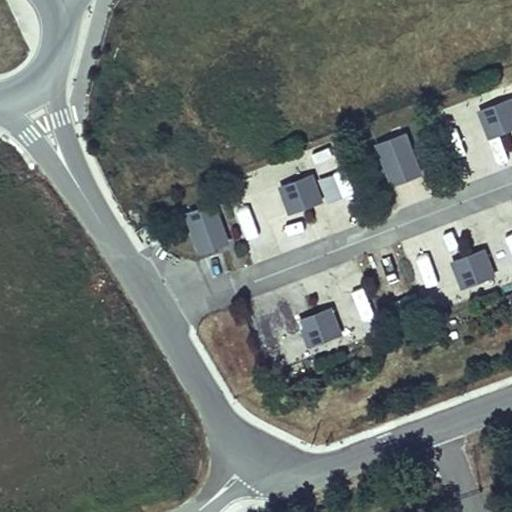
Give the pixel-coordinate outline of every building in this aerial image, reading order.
[(488,136),(511,126),(511,99),(508,101),(511,110),(511,112),(488,122),(484,110),(479,112),(488,136)] [(511,112),(511,110),(508,101),(484,110),(488,122),(511,112)] [(421,174),(405,133),(378,143),(394,184),(421,174)] [(289,211),(323,199),(314,175),(309,177),(314,188),(301,193),(289,198),(285,186),(280,188),(289,211)] [(314,188),(309,177),(285,186),(289,198),(301,193),(314,188)] [(221,230),(216,217),(222,215),(217,203),(193,211),(207,248),(230,239),(226,227),(221,230)] [(226,227),(222,215),(216,217),(221,230),(226,227)] [(461,286),(495,273),(486,249),(481,251),(485,263),(461,272),(457,261),(452,262),(461,286)] [(485,263),(481,251),(457,261),(461,272),(485,263)] [(308,344),(342,331),(333,308),(328,310),(333,322),(308,331),(304,318),(299,320),(308,344)] [(308,331),(333,322),(328,310),(304,318),(308,331)]
